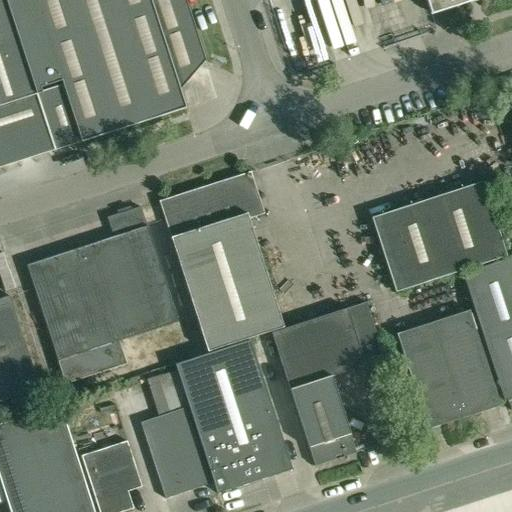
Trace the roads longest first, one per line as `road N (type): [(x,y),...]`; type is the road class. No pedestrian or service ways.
road 1 (unclassified): [(0,209),(272,121)]
road 2 (unclassified): [(272,121),(511,46)]
road 3 (unclassified): [(511,450),(321,511)]
road 4 (unclassified): [(272,121),(233,0)]
